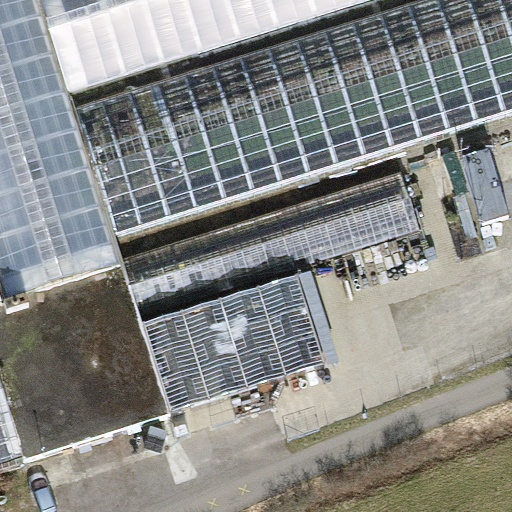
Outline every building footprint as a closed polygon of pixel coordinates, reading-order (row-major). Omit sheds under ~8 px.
[(0,0),(0,266),(14,311),(128,275),(124,263),(75,111),(39,0),(0,0)] [(39,0),(75,111),(424,0),(39,0)] [(511,0),(424,0),(75,111),(124,263),(404,172),(511,138),(511,0)] [(404,172),(124,263),(128,275),(142,319),(422,229),(404,172)] [(0,266),(0,315),(14,311),(0,266)] [(300,289),(144,339),(173,430),(329,380),(300,289)] [(0,471),(28,463),(0,379),(0,471)]
